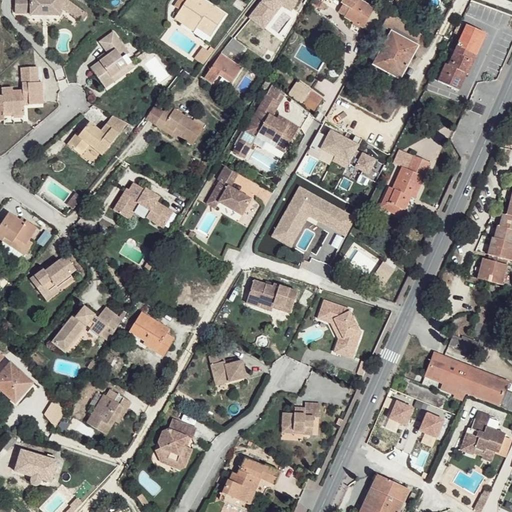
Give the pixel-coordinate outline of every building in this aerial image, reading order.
[(61,9),(61,0),(16,0),(17,14),(31,13),(32,15),(62,15),(61,9)] [(85,13),(66,0),(61,0),(61,9),(78,21),(85,13)] [(179,0),(175,8),(180,11),(187,0),(179,0)] [(184,19),(197,27),(211,36),(225,15),(205,1),(202,5),(197,2),(198,0),(187,0),(180,11),(187,15),(184,19)] [(264,0),(251,17),(263,26),(280,4),(289,10),(296,0),(264,0)] [(324,11),(327,6),(316,0),(314,0),(312,3),(324,11)] [(363,28),(375,9),(359,0),(326,0),(330,2),(331,0),(340,0),(342,1),(341,3),(344,4),(339,13),(363,28)] [(194,32),(197,27),(184,19),(187,15),(180,11),(175,19),(194,32)] [(376,40),(385,44),(392,31),(418,46),(423,38),(388,18),(376,40)] [(392,31),(385,44),(374,64),(400,79),(418,46),(392,31)] [(105,88),(114,81),(111,77),(126,65),(120,58),(125,54),(127,53),(112,32),(98,42),(108,54),(105,56),(99,61),(90,68),(105,88)] [(232,39),(225,49),(230,52),(237,58),(245,48),(232,39)] [(206,52),(210,55),(214,49),(210,46),(206,52)] [(465,57),(468,52),(457,47),(449,66),(446,64),(438,81),(460,91),(467,75),(463,73),(469,59),(465,57)] [(193,59),(202,66),(210,55),(206,52),(202,48),(193,59)] [(230,52),(225,49),(204,78),(213,84),(219,75),(231,84),(242,68),(226,57),(230,52)] [(139,61),(145,56),(140,50),(135,55),(139,61)] [(476,55),(468,52),(465,57),(469,59),(463,73),(467,75),(476,55)] [(111,77),(114,81),(134,66),(125,54),(120,58),(126,65),(111,77)] [(25,115),(25,105),(25,100),(30,100),(30,105),(44,105),(44,83),(40,83),(40,68),(23,68),(23,91),(14,91),(13,87),(2,87),(2,93),(0,93),(0,107),(2,107),(2,113),(13,113),(14,116),(25,115)] [(311,91),(302,105),(313,113),(322,99),(311,91)] [(267,95),(246,129),(258,136),(260,133),(287,149),(297,132),(277,120),(272,117),(281,103),(267,95)] [(163,126),(173,133),(176,128),(182,133),(179,137),(191,146),(203,129),(174,109),(169,117),(157,109),(149,121),(161,129),(163,126)] [(279,116),(277,120),(297,132),(299,128),(279,116)] [(125,126),(111,118),(104,126),(117,136),(125,126)] [(97,161),(117,136),(104,126),(99,132),(88,124),(77,137),(73,141),(71,140),(62,151),(76,162),(85,151),(97,161)] [(170,136),(173,133),(163,126),(161,129),(170,136)] [(258,136),(246,129),(245,132),(257,139),(258,137),(258,136)] [(258,136),(258,137),(285,153),(287,149),(260,133),(258,136)] [(317,134),(309,149),(318,154),(320,150),(334,157),(332,162),(346,169),(348,164),(361,172),(359,175),(365,178),(367,175),(375,161),(355,150),(360,141),(354,138),(351,145),(330,133),(326,139),(317,134)] [(252,146),(241,140),(235,149),(246,156),(252,146)] [(246,156),(235,149),(233,153),(244,159),(246,156)] [(403,167),(393,189),(395,189),(389,203),(393,204),(389,213),(401,218),(410,197),(414,199),(430,163),(414,156),(408,170),(403,167)] [(367,175),(365,178),(375,183),(384,165),(375,161),(367,175)] [(209,197),(219,202),(241,215),(251,199),(230,187),(238,174),(226,168),(209,197)] [(159,218),(167,224),(174,211),(157,201),(161,195),(147,187),(145,189),(135,183),(131,189),(128,188),(116,208),(126,214),(131,207),(133,208),(137,201),(151,209),(147,216),(156,222),(159,218)] [(395,189),(393,189),(389,187),(380,209),(389,213),(393,204),(389,203),(395,189)] [(344,213),(299,188),(275,231),(285,237),(299,211),(308,217),(334,231),(344,213)] [(75,194),(66,206),(72,210),(81,199),(75,194)] [(219,202),(209,197),(206,203),(215,209),(219,202)] [(131,207),(126,214),(131,217),(135,210),(133,208),(131,207)] [(291,248),(308,217),(299,211),(285,237),(275,231),(272,238),(291,248)] [(511,216),(507,215),(503,213),(499,225),(511,229),(511,216)] [(37,228),(27,221),(24,225),(19,222),(8,214),(0,226),(0,240),(2,242),(5,238),(12,243),(8,247),(22,258),(31,245),(27,242),(37,228)] [(164,227),(167,224),(159,218),(156,222),(164,227)] [(511,229),(499,225),(498,225),(494,238),(511,243),(511,229)] [(511,243),(494,238),(492,237),(487,254),(511,261),(511,256),(511,243)] [(5,238),(2,242),(8,247),(12,243),(5,238)] [(66,257),(51,269),(45,273),(44,271),(30,282),(42,298),(50,292),(51,294),(72,278),(69,274),(75,270),(66,257)] [(311,258),(306,270),(328,278),(332,266),(311,258)] [(149,265),(154,268),(158,262),(153,259),(149,265)] [(477,278),(496,284),(501,286),(507,267),(483,259),(477,278)] [(391,272),(380,269),(376,280),(387,283),(391,272)] [(276,304),(293,310),(299,291),(276,284),(274,288),(266,285),(255,281),(248,304),(260,308),(261,305),(274,309),(276,304)] [(489,309),(493,296),(495,286),(489,284),(482,307),(483,307),(489,309)] [(344,337),(340,338),(335,352),(353,359),(363,332),(360,332),(352,313),(353,311),(326,301),(319,318),(333,324),(337,321),(344,337)] [(291,314),(293,310),(276,304),(274,309),(291,314)] [(489,309),(483,307),(479,322),(476,322),(473,336),(480,338),(483,328),(489,309)] [(492,310),(489,309),(483,328),(487,329),(492,310)] [(108,344),(121,323),(103,311),(97,322),(81,313),(75,323),(72,328),(68,326),(53,352),(67,361),(85,332),(87,329),(91,331),(89,335),(98,340),(99,339),(108,344)] [(164,357),(175,338),(167,334),(170,329),(141,312),(129,332),(145,341),(143,344),(164,357)] [(333,324),(340,338),(344,337),(337,321),(333,324)] [(487,329),(483,328),(480,338),(479,343),(478,346),(477,350),(480,351),(487,329)] [(463,340),(453,336),(449,345),(456,348),(458,342),(477,350),(478,346),(469,342),(463,340)] [(227,364),(226,360),(224,352),(210,355),(216,379),(230,376),(231,380),(247,376),(243,360),(235,362),(227,364)] [(508,382),(472,368),(435,354),(425,377),(442,384),(456,389),(453,396),(463,400),(465,393),(467,394),(499,406),(504,392),(508,382)] [(11,363),(0,374),(0,389),(12,400),(21,389),(24,392),(33,383),(11,363)] [(456,389),(442,384),(440,391),(453,396),(456,389)] [(121,407),(125,409),(129,402),(109,389),(105,396),(102,394),(94,408),(85,422),(104,434),(113,420),(121,407)] [(94,408),(102,394),(98,391),(89,405),(94,408)] [(511,395),(504,392),(499,406),(511,411),(511,395)] [(68,410),(56,396),(45,414),(56,428),(68,410)] [(395,400),(388,419),(406,425),(413,407),(395,400)] [(303,413),(293,412),(283,411),(282,426),(293,427),(292,429),(304,430),(304,434),(312,434),(314,416),(318,417),(319,404),(304,402),(304,407),(303,413)] [(116,422),(125,409),(121,407),(113,420),(116,422)] [(419,430),(436,437),(444,419),(426,412),(419,430)] [(193,439),(198,428),(173,418),(169,428),(163,430),(159,441),(161,446),(155,450),(161,461),(167,457),(176,461),(181,469),(187,465),(193,449),(184,445),(188,437),(193,439)] [(475,419),(472,429),(474,430),(472,435),(470,434),(465,447),(475,451),(484,454),(483,457),(492,461),(496,452),(499,453),(504,439),(506,435),(487,428),(488,424),(475,419)] [(474,430),(472,429),(469,428),(460,451),(473,455),(475,451),(465,447),(470,434),(472,435),(474,430)] [(7,451),(17,440),(10,435),(1,445),(7,451)] [(510,441),(504,439),(499,453),(505,455),(510,441)] [(38,484),(40,483),(41,481),(41,478),(51,481),(57,461),(22,450),(16,471),(32,476),(31,479),(31,481),(32,483),(34,484),(36,485),(38,484)] [(254,492),(257,484),(252,482),(254,477),(260,479),(274,484),(279,472),(265,466),(264,467),(245,458),(237,475),(233,472),(229,480),(228,480),(222,493),(243,502),(248,490),(254,492)] [(375,475),(357,511),(396,511),(407,490),(375,475)] [(40,483),(38,484),(50,487),(51,481),(41,478),(41,481),(40,483)] [(249,504),(254,492),(248,490),(243,502),(249,504)] [(140,496),(136,499),(143,509),(147,506),(140,496)]
